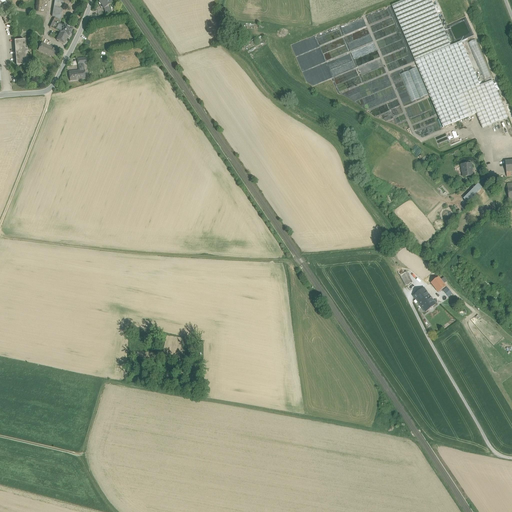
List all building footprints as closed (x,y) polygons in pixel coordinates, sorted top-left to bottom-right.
[(109,0),(100,0),(99,1),(104,9),(109,5),(112,3),(109,0)] [(431,0),(404,0),(392,5),(415,61),(451,46),(431,0)] [(62,2),(54,1),(52,17),(54,18),(59,20),(62,2)] [(59,20),(54,18),(49,28),(60,33),(64,26),(57,23),(59,20)] [(72,30),(64,26),(60,33),(67,37),(69,37),(72,30)] [(67,37),(60,33),(56,41),(63,44),(67,37)] [(494,80),(477,39),(469,43),(491,95),(473,103),(485,131),(510,120),(493,80),(494,80)] [(24,40),(14,41),(16,66),(26,65),(25,53),(28,53),(27,50),(25,50),(24,40)] [(415,61),(443,127),(469,116),(460,93),(481,84),(463,41),(451,46),(415,61)] [(59,53),(41,44),(38,51),(56,60),(59,53)] [(417,67),(400,74),(411,101),(427,95),(417,67)] [(84,70),(69,72),(70,81),(85,80),(84,70)] [(412,151),(417,155),(421,150),(415,146),(412,151)] [(471,164),(462,165),(462,166),(461,166),(462,172),(463,173),(463,177),(472,176),(471,164)] [(482,188),(478,184),(464,199),(468,203),(482,188)] [(493,192),(488,186),(482,193),(488,199),(493,192)] [(408,272),(401,275),(407,286),(413,282),(408,272)] [(447,286),(440,277),(432,283),(439,292),(447,286)] [(425,288),(414,296),(426,312),(437,304),(425,288)]
